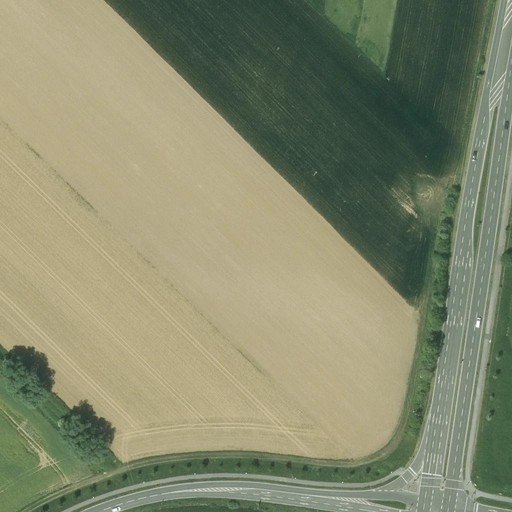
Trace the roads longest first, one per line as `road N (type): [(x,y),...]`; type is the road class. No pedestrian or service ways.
road 1 (track): [(27,511),(115,472),(168,461),(341,465),(389,449),(404,425),(413,370),(430,250),(426,201)]
road 2 (secondary): [(449,508),(503,119),(498,84)]
road 3 (secondary): [(498,84),(483,120),(434,447)]
road 4 (residential): [(346,499),(215,491),(103,511)]
